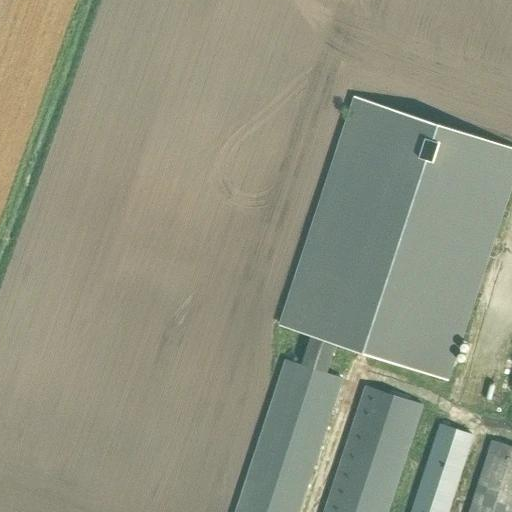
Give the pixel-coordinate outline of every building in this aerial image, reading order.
[(511,148),(357,98),(282,326),(449,380),(496,236),(511,186),(511,148)] [(301,511),(345,380),(286,361),(236,511),(301,511)] [(390,511),(425,406),(366,387),(325,511),(390,511)] [(449,511),(475,436),(441,425),(412,511),(449,511)] [(511,511),(511,448),(492,442),(469,511),(511,511)]
